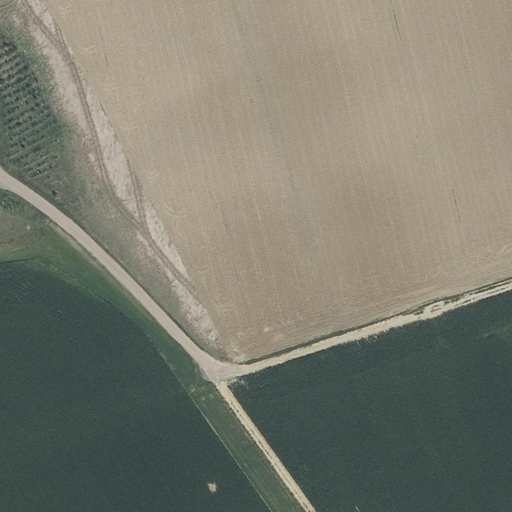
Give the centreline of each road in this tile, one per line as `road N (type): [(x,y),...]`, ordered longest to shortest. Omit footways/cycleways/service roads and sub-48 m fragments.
road 1 (track): [(511,285),(249,369),(222,367)]
road 2 (track): [(0,177),(69,227),(180,339),(222,367)]
road 3 (track): [(310,511),(220,380),(222,367)]
